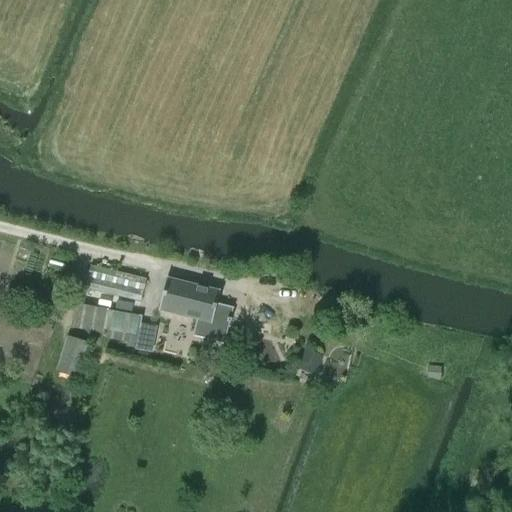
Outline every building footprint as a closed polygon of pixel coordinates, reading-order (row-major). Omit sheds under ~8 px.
[(140,302),(148,278),(93,261),(85,285),(140,302)] [(224,344),(229,324),(230,324),(231,319),(233,308),(217,304),(220,290),(166,277),(158,311),(196,320),(192,336),(224,344)] [(276,286),(236,285),(235,318),(275,319),(276,286)] [(75,304),(70,328),(103,334),(104,330),(107,331),(106,338),(136,344),(136,342),(141,316),(105,310),(75,304)] [(85,343),(69,338),(58,369),(75,375),(85,343)] [(299,369),(315,376),(323,358),(306,352),(299,369)] [(429,367),(428,379),(440,380),(441,368),(429,367)]
